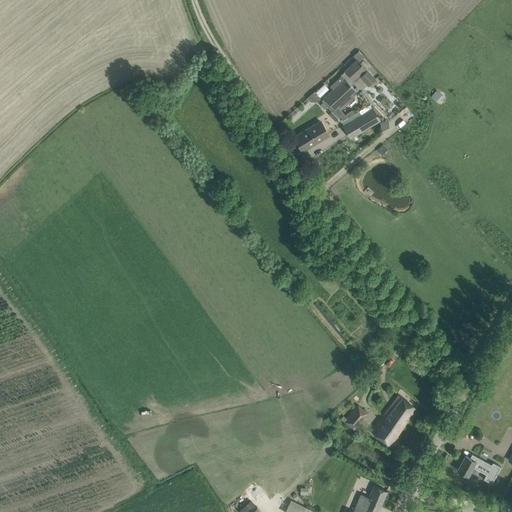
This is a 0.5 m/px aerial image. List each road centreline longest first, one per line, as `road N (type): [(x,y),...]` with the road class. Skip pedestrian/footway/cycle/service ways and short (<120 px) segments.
road 1 (unclassified): [(469,381),(288,164)]
road 2 (track): [(288,164),(198,0)]
road 3 (unclassified): [(400,511),(469,381)]
